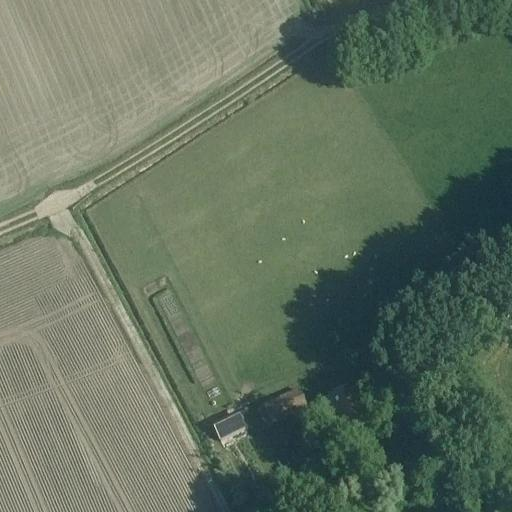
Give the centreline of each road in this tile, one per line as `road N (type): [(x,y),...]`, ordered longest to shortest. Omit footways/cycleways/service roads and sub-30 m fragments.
road 1 (track): [(0,229),(56,205),(337,24),(406,0)]
road 2 (track): [(223,511),(56,205)]
